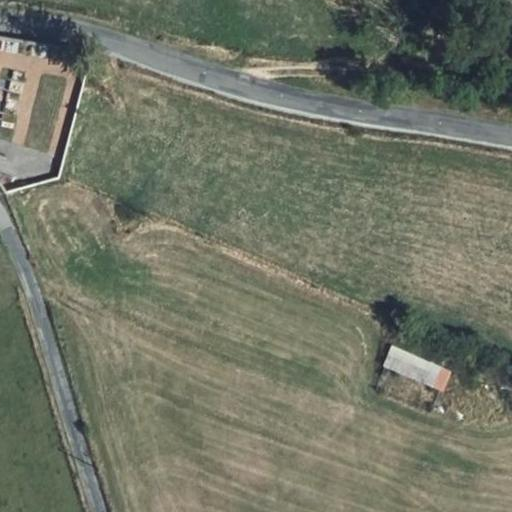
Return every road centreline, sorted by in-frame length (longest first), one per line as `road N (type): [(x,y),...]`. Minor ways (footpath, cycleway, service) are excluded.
road 1 (tertiary): [(0,18),(116,41),(320,99),(511,133)]
road 2 (unclassified): [(0,225),(32,288),(105,511)]
road 3 (track): [(231,79),(274,71),(389,75),(442,56),(511,66)]
